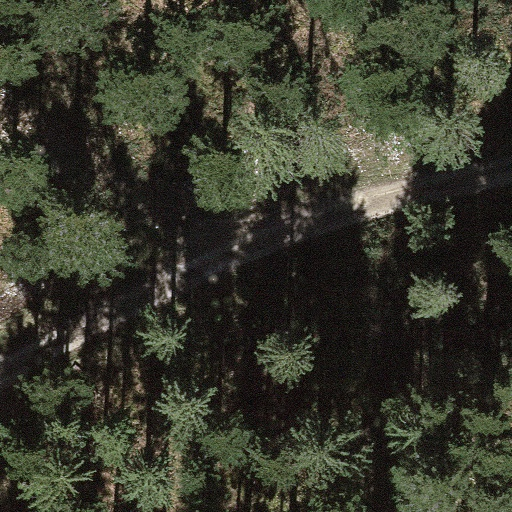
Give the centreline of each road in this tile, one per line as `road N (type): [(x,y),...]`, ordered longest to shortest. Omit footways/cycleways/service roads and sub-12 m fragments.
road 1 (track): [(0,371),(250,242),(511,164)]
road 2 (track): [(250,242),(0,110)]
